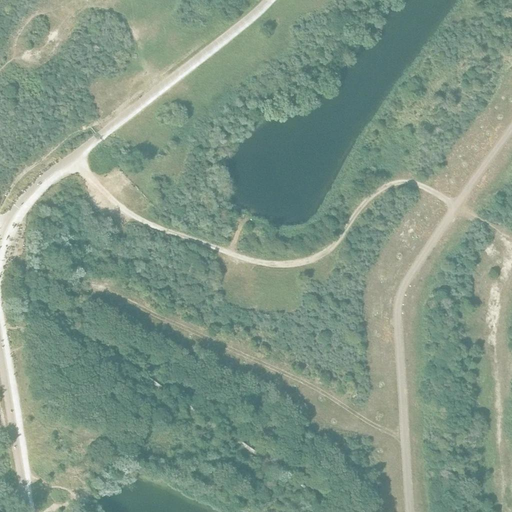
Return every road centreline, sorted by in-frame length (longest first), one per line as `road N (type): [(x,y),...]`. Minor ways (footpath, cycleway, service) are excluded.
road 1 (track): [(69,158),(123,211),(272,264),(320,257),(374,195),(407,184),(511,239)]
road 2 (track): [(408,511),(400,301),(511,128)]
road 3 (track): [(405,442),(79,284)]
road 4 (unknown): [(0,208),(65,137),(107,120),(257,0)]
road 5 (track): [(507,511),(499,353),(511,278)]
